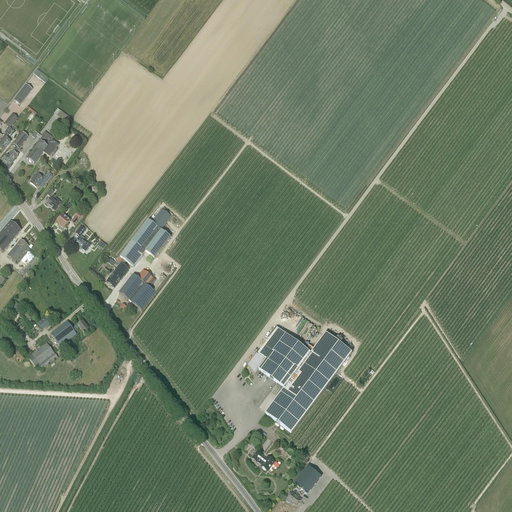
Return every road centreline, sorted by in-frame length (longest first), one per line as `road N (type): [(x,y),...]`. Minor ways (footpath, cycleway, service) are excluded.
road 1 (track): [(505,6),(238,365),(232,380),(249,425),(215,458)]
road 2 (tertiary): [(255,511),(0,174)]
road 3 (track): [(0,391),(115,398),(137,358)]
road 4 (track): [(56,511),(115,398)]
